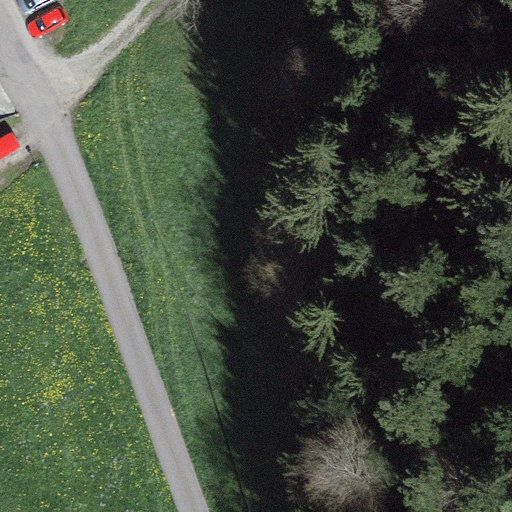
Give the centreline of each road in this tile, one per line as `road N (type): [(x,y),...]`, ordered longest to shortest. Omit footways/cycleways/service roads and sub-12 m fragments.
road 1 (unclassified): [(0,27),(69,170),(195,511)]
road 2 (track): [(40,102),(148,0)]
